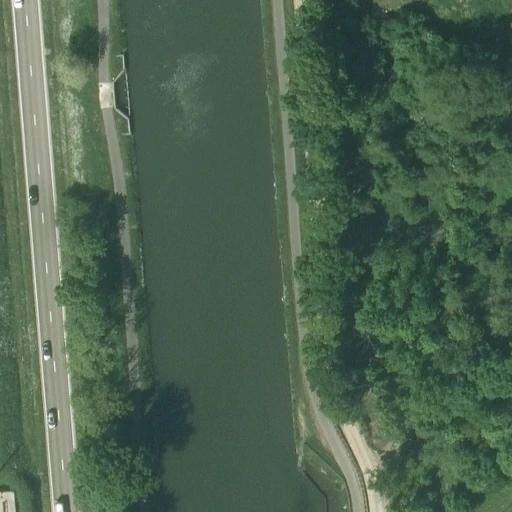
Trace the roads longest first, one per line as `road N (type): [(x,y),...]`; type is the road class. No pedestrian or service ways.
road 1 (track): [(370,511),(366,475),(331,383),(299,0)]
road 2 (secondary): [(65,511),(25,0)]
road 3 (track): [(511,320),(441,376),(366,475)]
